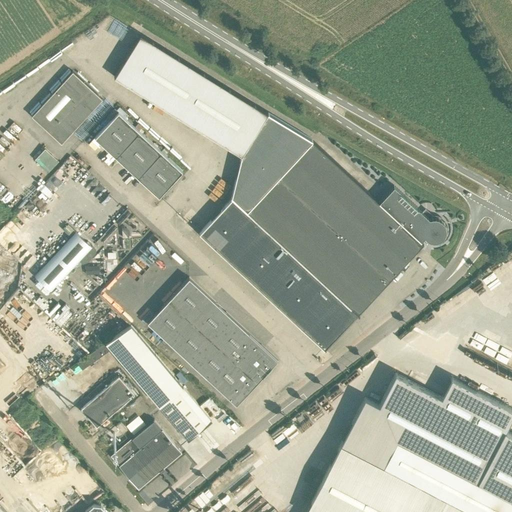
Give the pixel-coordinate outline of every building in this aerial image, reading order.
[(114,77),(242,156),(268,113),(141,34),(114,77)] [(102,98),(73,71),(32,115),(61,143),(102,98)] [(118,111),(95,137),(116,156),(139,131),(118,111)] [(139,131),(116,156),(138,177),(162,151),(139,131)] [(423,243),(421,241),(425,237),(426,238),(426,239),(428,240),(429,240),(430,240),(431,241),(432,241),(433,241),(435,241),(437,241),(438,240),(439,240),(440,240),(441,239),(442,239),(442,238),(443,237),(444,236),(445,235),(445,234),(445,233),(446,232),(446,231),(446,230),(446,229),(446,228),(446,227),(445,226),(445,225),(445,224),(444,223),(443,222),(443,221),(441,220),(440,219),(439,218),(438,218),(436,218),(434,217),(433,217),(431,218),(429,218),(394,185),(378,202),(312,140),(304,149),(247,210),(231,196),(232,197),(199,233),(325,349),(366,304),(423,243)] [(58,161),(45,148),(35,159),(49,171),(58,161)] [(159,196),(183,171),(162,151),(138,177),(159,196)] [(92,246),(76,231),(35,275),(51,290),(92,246)] [(86,266),(86,274),(100,274),(99,265),(86,266)] [(278,359),(212,298),(189,277),(168,300),(257,382),(278,359)] [(148,322),(236,404),(257,382),(168,300),(148,322)] [(131,324),(77,362),(82,369),(112,348),(159,405),(188,440),(212,420),(183,385),(131,324)] [(511,511),(511,433),(505,430),(511,416),(511,408),(451,377),(441,396),(395,372),(379,404),(365,397),(341,443),(305,511),(511,511)] [(118,376),(81,408),(89,418),(96,427),(134,394),(118,376)] [(213,416),(221,410),(211,396),(203,401),(213,416)] [(145,483),(182,452),(154,419),(111,455),(126,473),(132,467),(145,483)] [(121,421),(116,424),(123,433),(128,429),(121,421)] [(107,511),(101,504),(94,503),(83,511),(107,511)]
